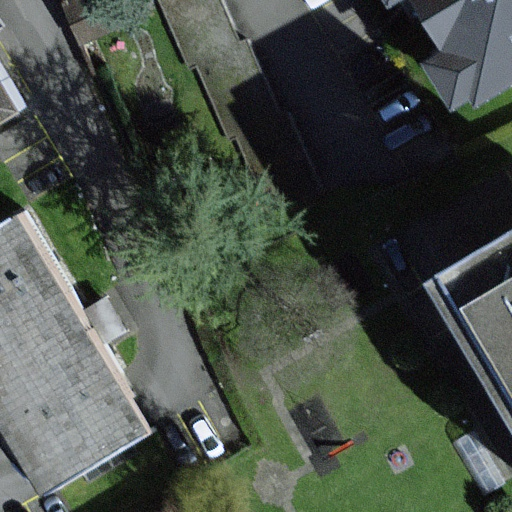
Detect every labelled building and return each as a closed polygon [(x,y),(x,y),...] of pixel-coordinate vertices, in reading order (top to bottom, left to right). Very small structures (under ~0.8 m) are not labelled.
[(221,0),(160,0),(189,69),(196,66),(229,143),(236,140),(266,211),(320,188),(287,110),(280,113),(249,39),(240,43),(221,0)] [(511,0),(387,0),(392,8),(405,0),(412,0),(443,50),(424,61),(455,111),(473,100),(478,110),(511,88),(511,0)] [(0,124),(22,111),(0,74),(0,124)] [(22,216),(0,228),(0,414),(44,491),(146,433),(22,216)] [(511,234),(448,273),(506,368),(511,378),(511,234)]
